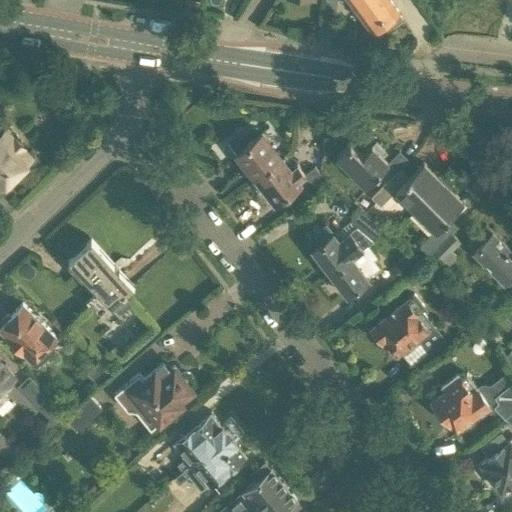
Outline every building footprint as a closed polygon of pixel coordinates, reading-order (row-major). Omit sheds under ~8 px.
[(385,20),(370,0),(348,0),(371,31),(385,20)] [(370,0),(385,20),(390,27),(401,18),(397,12),(398,11),(390,0),(370,0)] [(0,185),(5,180),(9,180),(13,176),(14,172),(16,170),(20,169),(24,166),(25,161),(30,156),(20,146),(22,143),(15,136),(13,139),(0,125),(0,124),(0,185)] [(255,176),(280,157),(261,132),(246,143),(238,133),(228,141),(236,151),(255,176)] [(386,181),(399,169),(409,160),(399,150),(388,162),(380,154),(384,149),(375,141),(362,154),(349,142),(335,156),(365,186),(353,200),(360,207),(367,213),(376,202),(370,196),(386,181)] [(283,154),(280,157),(255,176),(275,202),(295,187),(302,196),(324,179),(314,165),(304,173),(297,163),(292,166),(283,154)] [(407,177),(399,169),(386,181),(370,196),(376,202),(380,206),(395,190),(415,210),(443,182),(423,162),(407,177)] [(464,202),(443,182),(415,210),(435,230),(419,246),(428,255),(433,250),(451,232),(456,226),(448,218),(464,202)] [(367,213),(360,207),(348,221),(355,226),(338,239),(333,232),(332,232),(326,225),(314,233),(320,242),(311,249),(330,273),(368,245),(373,241),(386,230),(367,213)] [(508,247),(486,224),(466,244),(503,280),(511,271),(511,258),(505,251),(508,247)] [(460,241),(451,232),(433,250),(449,265),(457,257),(451,250),(460,241)] [(132,301),(125,294),(134,286),(89,236),(68,255),(113,305),(112,306),(118,314),(132,301)] [(377,257),(368,245),(330,273),(346,295),(368,278),(367,276),(379,267),(373,259),(377,257)] [(395,265),(402,275),(421,260),(411,253),(395,265)] [(384,339),(396,354),(416,338),(427,353),(445,339),(433,323),(431,324),(420,309),(424,306),(414,293),(406,300),(405,299),(370,326),(382,341),(384,339)] [(56,335),(23,301),(9,315),(4,315),(0,318),(0,328),(34,363),(48,350),(44,347),(56,335)] [(98,361),(86,372),(97,384),(109,373),(98,361)] [(14,377),(0,362),(0,401),(7,395),(2,390),(14,377)] [(181,374),(174,365),(169,369),(163,362),(143,378),(139,372),(114,393),(127,409),(136,410),(145,402),(160,420),(182,402),(179,399),(192,388),(191,386),(192,385),(193,383),(193,382),(194,381),(194,379),(193,378),(193,376),(192,375),(191,374),(190,373),(188,372),(187,372),(185,372),(184,372),(182,373),(181,374)] [(427,372),(422,365),(413,371),(418,379),(427,372)] [(511,383),(501,392),(496,392),(495,393),(489,385),(481,384),(477,387),(466,373),(461,377),(457,373),(441,385),(444,390),(428,402),(434,410),(437,408),(449,423),(453,420),(458,427),(488,404),(491,408),(496,404),(505,416),(511,411),(511,383)] [(46,391),(32,377),(21,387),(37,403),(47,393),(46,391)] [(64,415),(75,428),(100,407),(90,394),(64,415)] [(182,469),(237,424),(230,416),(222,424),(211,411),(174,441),(186,456),(177,463),(182,469)] [(237,424),(182,469),(173,477),(178,483),(188,475),(201,490),(245,453),(235,440),(244,432),(237,424)] [(0,451),(10,462),(21,453),(0,431),(0,451)] [(501,490),(511,480),(511,440),(510,438),(502,445),(495,435),(481,446),(488,455),(479,462),(501,490)] [(265,461),(251,472),(257,479),(216,511),(279,511),(296,498),(271,467),(270,468),(265,461)]
